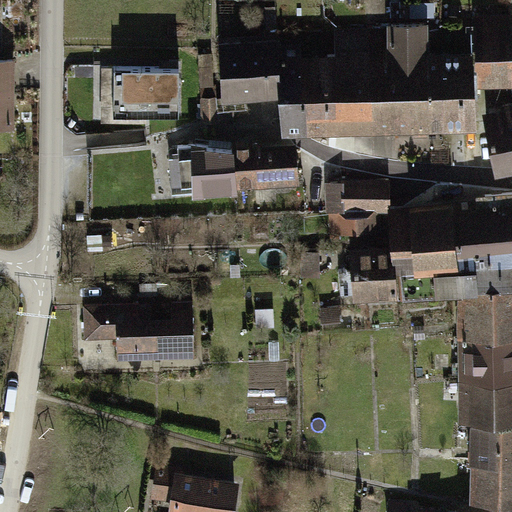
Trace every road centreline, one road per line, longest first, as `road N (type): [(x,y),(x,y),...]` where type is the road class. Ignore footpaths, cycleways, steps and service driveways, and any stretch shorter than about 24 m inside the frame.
road 1 (residential): [(54,0),(48,270)]
road 2 (residential): [(48,270),(8,511)]
road 3 (residential): [(511,181),(438,176),(325,149)]
